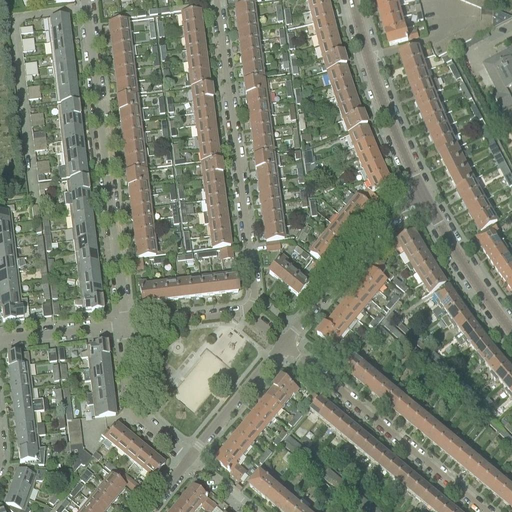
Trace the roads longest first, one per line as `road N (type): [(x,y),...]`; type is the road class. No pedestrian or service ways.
road 1 (residential): [(121,326),(87,0)]
road 2 (residential): [(215,0),(253,302),(247,314)]
road 3 (residential): [(283,345),(486,511)]
road 4 (tertiary): [(424,201),(354,0)]
road 5 (residential): [(283,345),(391,217),(424,201)]
road 6 (residential): [(187,462),(127,414),(121,326)]
road 7 (tertiary): [(511,332),(424,201)]
road 8 (residential): [(187,462),(283,345)]
road 9 (residential): [(247,314),(121,326)]
road 10 (residential): [(0,342),(121,326)]
